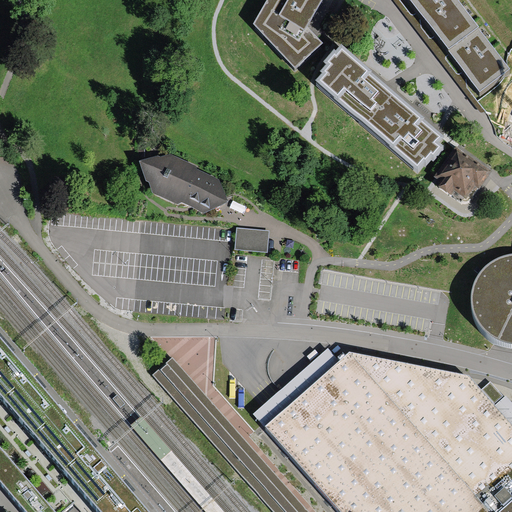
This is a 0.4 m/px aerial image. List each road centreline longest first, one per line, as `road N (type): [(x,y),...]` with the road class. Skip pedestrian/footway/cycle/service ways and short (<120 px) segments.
road 1 (residential): [(511,376),(426,353),(298,334),(145,329),(108,319),(0,202)]
road 2 (residential): [(511,153),(494,141),(387,0)]
